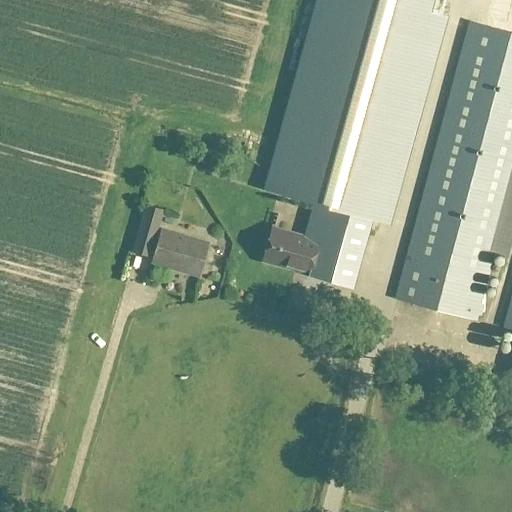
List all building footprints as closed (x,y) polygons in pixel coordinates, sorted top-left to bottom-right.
[(308,222),(303,239),(271,230),(263,262),(295,271),(295,270),(308,273),(307,277),(350,289),(370,221),(389,226),(446,20),(428,15),(432,0),(319,0),(266,191),(318,205),(313,224),(308,222)] [(511,232),(511,33),(469,22),(397,297),(476,317),(495,246),(508,250),(511,232)] [(138,233),(155,238),(163,213),(146,208),(138,233)] [(197,277),(207,246),(161,233),(152,264),(197,277)] [(511,296),(503,328),(511,330),(511,373),(504,403),(511,405),(511,296)]
